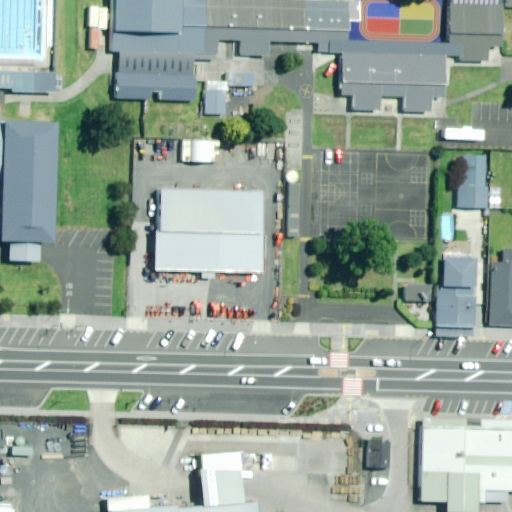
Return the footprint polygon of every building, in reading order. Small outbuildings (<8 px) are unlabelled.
[(93,0),(92,31),(205,36),(206,21),(329,26),(330,0),(93,0)] [(483,0),(432,0),(432,27),(446,28),(445,44),(470,45),(471,28),(482,28),(483,0)] [(422,38),(320,35),(319,78),(333,78),(333,95),(363,96),(363,81),(384,81),(384,96),(413,97),(414,84),(421,84),(422,38)] [(180,59),(96,55),(95,80),(145,82),(179,83),(180,59)] [(212,69),(192,68),(191,97),(211,98),(212,69)] [(51,93),(52,74),(0,71),(0,87),(8,88),(8,91),(51,93)] [(253,86),(253,71),(227,71),(227,86),(253,86)] [(57,112),(0,110),(0,173),(3,173),(1,229),(12,229),(12,250),(45,251),(45,231),(54,231),(57,112)] [(499,149),(468,148),(467,196),(498,197),(499,149)] [(274,180),(156,176),(155,207),(136,206),(132,302),(215,305),(217,258),(271,260),(274,180)] [(299,184),(288,184),(286,236),(297,237),(299,184)] [(478,250),(437,249),(436,317),(477,318),(478,250)] [(511,250),(496,251),(496,312),(511,311),(511,250)] [(427,285),(403,283),(401,300),(426,301),(427,285)] [(511,428),(422,428),(421,503),(443,504),(442,511),(469,511),(470,497),(511,497),(511,428)] [(202,490),(103,499),(104,511),(252,511),(246,440),(198,444),(202,490)] [(389,440),(366,440),(366,467),(388,468),(389,440)] [(353,475),(332,474),(331,493),(352,494),(353,475)]
